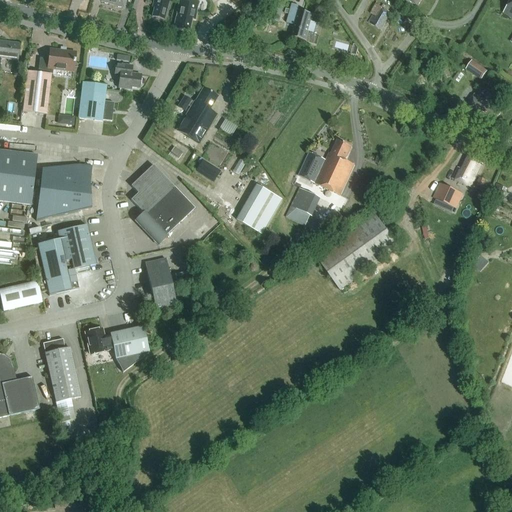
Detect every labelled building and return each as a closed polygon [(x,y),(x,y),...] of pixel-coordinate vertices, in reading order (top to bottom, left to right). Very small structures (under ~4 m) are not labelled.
[(114,0),(113,6),(124,9),(126,0),(114,0)] [(154,0),(153,5),(155,6),(152,17),(164,21),(169,0),(154,0)] [(191,0),(179,0),(174,28),(189,31),(192,19),(195,20),(199,2),(191,0)] [(511,19),(511,0),(503,14),(511,19)] [(313,15),(297,11),(299,6),(291,4),(285,23),(293,25),(289,37),(305,41),(308,32),(313,33),(316,23),(311,22),(313,15)] [(382,8),(376,5),(371,13),(374,15),(369,23),(382,31),(391,14),(387,12),(382,8)] [(274,6),(270,21),(280,23),(284,8),(274,6)] [(0,63),(1,58),(18,60),(20,45),(0,42),(0,63)] [(28,73),(23,112),(46,115),(52,70),(74,73),(76,53),(50,50),(49,60),(40,59),(38,74),(28,73)] [(472,61),(466,70),(482,80),(488,71),(472,61)] [(116,65),(114,76),(120,77),(119,88),(131,90),(132,88),(140,89),(141,76),(131,75),(132,67),(116,65)] [(82,83),(78,119),(102,122),(102,121),(111,122),(114,103),(104,102),(106,86),(82,83)] [(191,108),(177,131),(199,144),(218,114),(210,109),(217,97),(204,89),(195,103),(184,97),(178,107),(185,111),(188,106),(191,108)] [(473,95),(462,111),(476,120),(478,117),(492,126),(501,114),(473,95)] [(58,125),(73,127),(74,117),(59,115),(58,125)] [(219,128),(231,135),(236,126),(224,119),(219,128)] [(326,161),(310,153),(299,177),(340,196),(355,165),(346,161),(352,147),(338,141),(331,154),(329,154),(326,161)] [(173,146),(169,155),(177,159),(182,151),(173,146)] [(0,201),(31,206),(37,156),(0,151),(0,201)] [(222,171),(195,155),(188,166),(214,183),(222,171)] [(461,169),(458,168),(453,179),(472,188),(483,164),(467,157),(461,169)] [(36,222),(80,212),(91,210),(90,185),(92,167),(78,165),(77,174),(42,169),(36,222)] [(131,186),(138,194),(131,200),(144,215),(137,222),(158,244),(195,209),(153,166),(131,186)] [(491,197),(502,201),(507,187),(496,184),(491,197)] [(433,199),(457,209),(463,195),(440,185),(433,199)] [(258,186),(240,220),(264,234),(283,199),(258,186)] [(300,190),(286,218),(305,227),(310,215),(313,216),(321,199),(300,190)] [(315,256),(342,293),(401,250),(375,213),(315,256)] [(340,213),(328,221),(336,233),(348,224),(340,213)] [(71,291),(66,272),(96,266),(87,226),(58,233),(59,241),(38,245),(49,296),(71,291)] [(481,256),(473,266),(480,273),(489,263),(481,256)] [(176,305),(166,260),(145,264),(155,310),(176,305)] [(0,299),(3,312),(42,304),(37,282),(0,290),(0,299)] [(143,328),(110,335),(111,337),(114,350),(116,361),(123,373),(149,354),(143,328)] [(102,330),(86,333),(91,356),(107,352),(107,351),(114,350),(111,337),(104,338),(102,330)] [(65,350),(63,340),(43,345),(56,404),(80,398),(69,349),(65,350)] [(13,378),(12,375),(13,370),(13,365),(11,361),(7,358),(3,355),(0,354),(0,418),(8,417),(39,410),(32,378),(15,382),(14,378),(13,378)]
